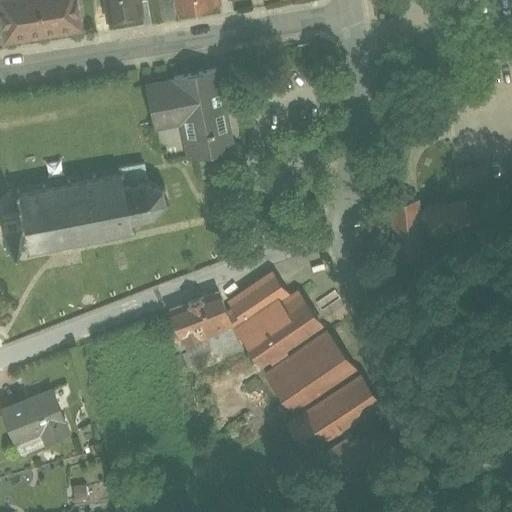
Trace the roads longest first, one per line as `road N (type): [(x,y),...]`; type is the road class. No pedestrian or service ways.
road 1 (residential): [(0,365),(339,237)]
road 2 (residential): [(0,67),(348,12)]
road 3 (residential): [(444,511),(339,237)]
road 4 (residential): [(339,237),(353,95),(348,12)]
